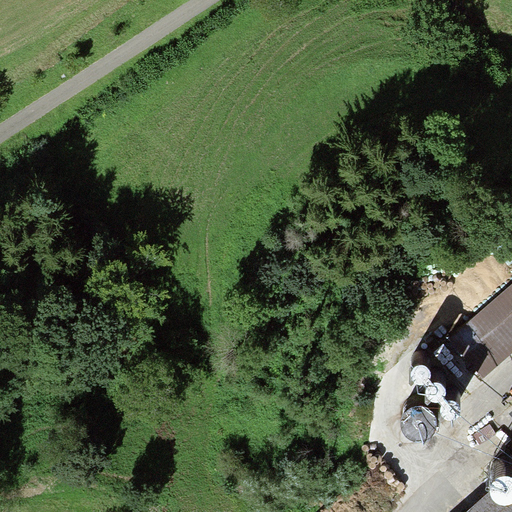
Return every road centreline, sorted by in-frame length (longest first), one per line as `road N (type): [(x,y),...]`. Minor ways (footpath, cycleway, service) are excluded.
road 1 (track): [(205,0),(0,135)]
road 2 (track): [(412,511),(451,479),(462,430),(511,374)]
